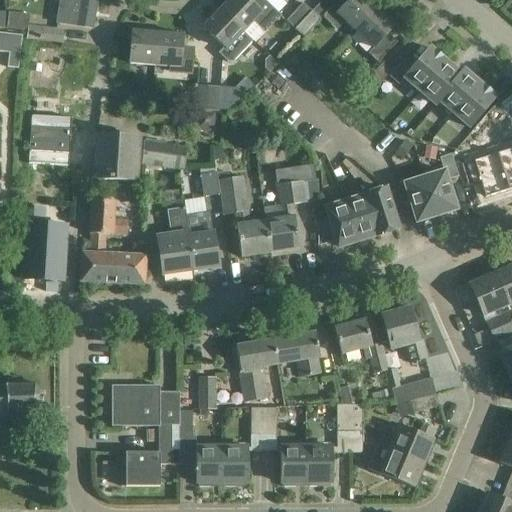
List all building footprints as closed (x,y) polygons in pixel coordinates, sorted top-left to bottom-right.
[(94,30),(98,0),(62,0),(58,25),(94,30)] [(263,1),(261,0),(245,0),(244,0),(233,0),(222,13),(244,33),(252,24),(264,34),(280,18),(263,1)] [(338,0),(322,18),(337,32),(345,23),(355,32),(377,9),(376,8),(366,0),(350,0),(347,3),(343,0),(338,0)] [(303,4),(286,22),(295,30),(312,13),(303,4)] [(377,9),(355,32),(371,48),(366,53),(376,63),(396,42),(388,35),(395,27),(377,9)] [(6,30),(27,33),(29,27),(30,16),(8,13),(6,30)] [(245,34),(244,33),(222,13),(205,31),(224,49),(218,54),(228,63),(232,63),(253,41),(245,34)] [(312,13),(295,30),(303,39),(320,21),(320,20),(312,13)] [(29,27),(27,33),(26,41),(63,45),(65,31),(29,27)] [(129,65),(156,67),(159,35),(131,33),(129,65)] [(21,37),(0,34),(0,53),(8,54),(6,69),(16,71),(21,37)] [(159,35),(156,67),(181,68),(180,74),(191,75),(193,49),(182,48),(183,36),(159,35)] [(429,49),(414,67),(405,60),(389,78),(399,86),(404,80),(420,93),(447,64),(429,49)] [(384,60),(379,65),(367,77),(377,85),(394,68),(384,60)] [(420,93),(435,107),(438,103),(461,76),(460,75),(447,64),(420,93)] [(479,85),(463,71),(460,75),(461,76),(438,103),(452,115),(479,85)] [(220,88),(218,111),(229,112),(255,87),(246,78),(234,89),(220,88)] [(495,98),(479,85),(452,115),(469,129),(495,98)] [(193,111),(206,112),(208,87),(195,86),(193,111)] [(208,87),(206,112),(218,113),(218,111),(220,88),(208,87)] [(150,108),(151,95),(126,93),(125,105),(150,108)] [(195,112),(193,130),(213,132),(215,113),(195,112)] [(70,120),(32,118),(29,167),(67,169),(70,120)] [(98,138),(95,182),(138,185),(140,165),(142,141),(98,138)] [(144,140),(140,165),(185,172),(188,149),(144,140)] [(405,143),(395,155),(402,160),(411,148),(405,143)] [(511,148),(497,154),(509,192),(511,191),(511,148)] [(436,151),(425,149),(423,160),(434,162),(436,151)] [(497,154),(461,165),(468,188),(479,185),(484,200),(509,192),(497,154)] [(445,174),(426,180),(438,218),(458,212),(448,183),(458,179),(451,158),(441,161),(445,174)] [(230,180),(228,172),(218,174),(219,182),(230,180)] [(219,196),(216,173),(200,176),(203,198),(219,196)] [(244,178),(230,180),(219,182),(221,197),(224,218),(236,216),(237,216),(236,212),(248,211),(246,193),(244,178)] [(426,180),(406,187),(418,225),(438,218),(426,180)] [(276,187),(279,207),(264,209),(266,224),(271,256),(299,252),(293,206),(320,202),(317,181),(276,187)] [(379,238),(399,232),(386,191),(366,197),(379,238)] [(378,239),(379,238),(366,197),(365,198),(366,199),(348,205),(360,243),(378,237),(378,239)] [(93,204),(91,247),(106,248),(106,237),(128,239),(129,224),(113,223),(114,205),(93,204)] [(340,249),(360,243),(348,205),(328,211),(330,220),(319,223),(319,248),(338,242),(340,249)] [(164,278),(195,273),(187,219),(186,209),(167,212),(171,237),(158,239),(164,278)] [(63,284),(67,229),(43,227),(44,212),(24,210),(22,226),(28,227),(24,281),(63,284)] [(219,269),(214,235),(213,235),(210,215),(187,219),(195,273),(219,269)] [(266,224),(237,229),(242,260),(271,256),(266,224)] [(105,258),(106,248),(91,247),(90,257),(83,256),(81,284),(144,288),(146,260),(105,258)] [(511,270),(495,278),(508,308),(511,305),(511,270)] [(471,288),(484,318),(494,314),(508,308),(495,278),(471,288)] [(381,344),(384,353),(393,351),(393,352),(408,348),(412,365),(428,361),(423,343),(420,343),(411,310),(409,311),(408,309),(396,312),(396,314),(384,317),(391,342),(381,344)] [(494,314),(484,318),(483,319),(494,344),(511,336),(511,317),(509,312),(495,318),(494,314)] [(374,376),(387,373),(388,372),(384,353),(381,344),(371,347),(365,323),(337,331),(343,357),(363,352),(365,361),(370,360),(374,376)] [(281,366),(299,363),(302,380),(322,376),(319,360),(321,359),(317,336),(277,342),(281,366)] [(269,401),(264,369),(281,366),(277,342),(238,348),(242,372),(240,372),(245,405),(269,401)] [(511,348),(500,354),(511,382),(511,348)] [(388,372),(387,373),(395,404),(412,402),(412,403),(437,396),(433,380),(400,389),(395,370),(388,372)] [(11,378),(11,385),(11,389),(23,388),(23,385),(23,378),(11,378)] [(216,411),(216,379),(198,379),(198,411),(216,411)] [(0,419),(6,419),(7,422),(11,421),(12,416),(23,416),(24,420),(27,420),(27,416),(34,416),(35,419),(38,418),(38,414),(43,408),(45,409),(46,407),(44,406),(44,398),(46,397),(45,394),(42,395),(36,389),(37,386),(34,385),(32,388),(26,388),(26,385),(23,385),(23,388),(11,389),(11,385),(7,385),(7,389),(0,388),(0,419)] [(113,426),(159,427),(173,427),(178,426),(178,391),(161,391),(161,388),(113,388),(113,426)] [(341,392),(344,406),(355,403),(352,390),(341,392)] [(385,391),(371,394),(373,401),(388,401),(385,391)] [(441,409),(437,396),(412,403),(416,415),(441,409)] [(337,405),(336,397),(328,399),(330,407),(337,405)] [(349,433),(349,406),(344,406),(336,406),(336,434),(349,433)] [(362,406),(349,406),(349,433),(362,433),(362,406)] [(263,436),(263,409),(250,409),(250,436),(263,436)] [(263,409),(263,436),(276,436),(276,409),(263,409)] [(192,413),(179,413),(179,427),(179,439),(192,439),(192,413)] [(402,428),(392,452),(425,466),(426,463),(429,465),(434,454),(430,452),(435,442),(439,432),(422,426),(418,435),(402,428)] [(173,468),(173,427),(159,427),(159,456),(127,455),(126,470),(121,470),(121,488),(126,488),(126,489),(161,489),(161,468),(173,468)] [(500,465),(511,470),(511,441),(510,442),(507,440),(502,452),(505,453),(500,465)] [(378,447),(368,470),(382,476),(415,489),(416,487),(420,488),(424,477),(421,475),(425,466),(392,452),(378,447)] [(195,486),(200,486),(200,489),(223,489),(224,450),(196,450),(195,486)] [(250,450),(224,450),(223,489),(238,489),(238,486),(250,486),(250,450)] [(285,489),(308,489),(308,450),(282,450),(282,486),(285,486),(285,489)] [(308,450),(308,489),(323,489),(323,486),(334,486),(334,455),(336,455),(336,450),(308,450)] [(482,509),(481,511),(511,511),(511,504),(501,500),(488,495),(487,498),(483,496),(479,508),(482,509)]
